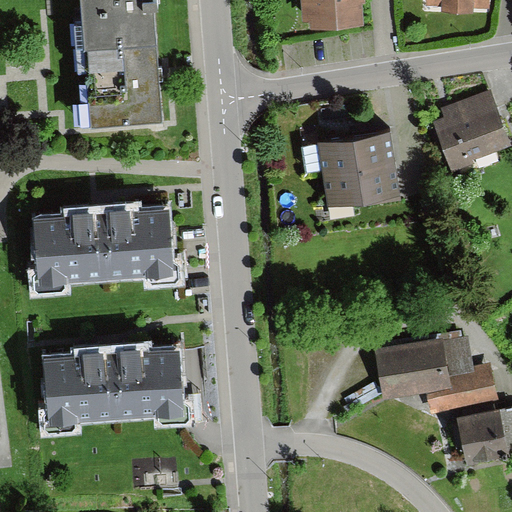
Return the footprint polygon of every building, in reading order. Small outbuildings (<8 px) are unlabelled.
[(79,0),(88,119),(162,114),(153,0),(79,0)] [(297,0),(299,17),(306,16),(307,23),(360,19),(358,0),(297,0)] [(472,5),(488,5),(488,0),(425,0),(425,3),(440,4),(440,8),(472,10),(472,5)] [(474,156),(511,141),(511,140),(492,86),(441,105),(444,113),(434,117),(453,168),(475,160),(474,156)] [(328,202),(400,188),(390,126),(319,137),(328,202)] [(32,210),(37,277),(173,267),(168,201),(136,204),(136,199),(64,204),(65,208),(32,210)] [(432,411),(499,396),(492,359),(475,362),(469,333),(462,334),(462,327),(381,344),(382,395),(427,388),(432,411)] [(43,351),(48,417),(184,407),(179,342),(147,344),(147,339),(75,344),(75,348),(43,351)] [(500,454),(511,451),(511,402),(501,405),(501,403),(457,412),(467,461),(480,458),(479,455),(499,451),(500,454)]
